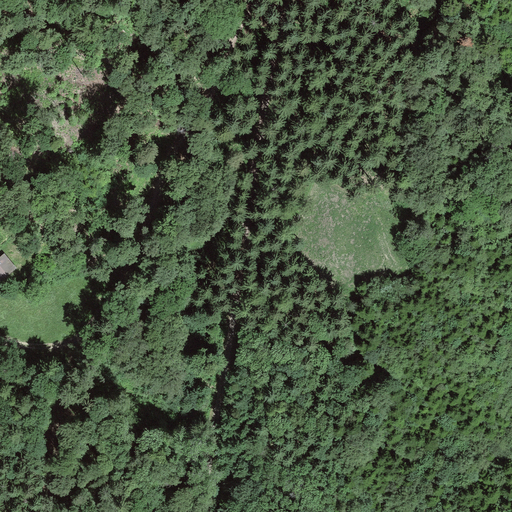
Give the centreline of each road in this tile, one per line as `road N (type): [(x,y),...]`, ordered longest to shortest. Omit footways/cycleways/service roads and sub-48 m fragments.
road 1 (track): [(204,511),(274,55),(291,0)]
road 2 (track): [(262,0),(70,321),(22,322),(0,307)]
